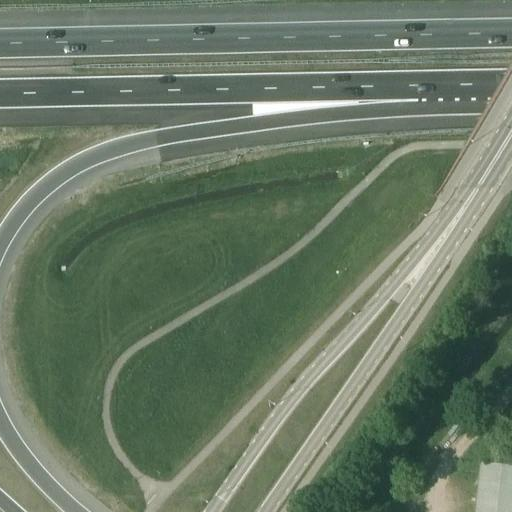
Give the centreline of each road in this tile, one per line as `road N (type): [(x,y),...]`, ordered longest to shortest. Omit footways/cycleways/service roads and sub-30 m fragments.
road 1 (motorway): [(511,31),(0,44)]
road 2 (motorway): [(0,242),(35,194),(98,153),(406,85)]
road 3 (secondary): [(482,179),(274,424),(211,511)]
road 4 (motorway): [(0,95),(406,85)]
road 5 (secondary): [(266,511),(418,293),(482,179)]
